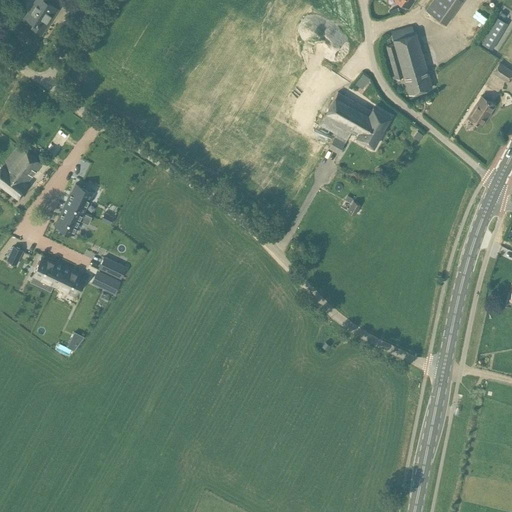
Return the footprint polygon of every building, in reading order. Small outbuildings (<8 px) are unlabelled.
[(50,0),(40,0),(32,12),(34,14),(30,20),(36,24),(33,28),(42,34),(58,10),(48,3),(50,0)] [(430,0),(426,7),(444,20),(458,0),(430,0)] [(413,33),(411,25),(390,31),(394,44),(386,46),(395,76),(392,76),(393,80),(404,76),(409,94),(432,87),(416,32),(413,33)] [(283,99),(300,67),(226,28),(209,60),(283,99)] [(511,74),(511,70),(499,62),(492,73),(507,82),(511,74)] [(366,88),(364,86),(370,78),(362,73),(355,83),(359,85),(355,90),(362,94),(366,88)] [(346,139),(350,132),(351,129),(356,132),(363,121),(364,122),(370,110),(337,92),(319,124),(336,134),(346,139)] [(495,104),(481,95),(468,116),(483,125),(487,118),(486,118),(495,104)] [(257,105),(244,133),(281,150),(294,122),(257,105)] [(373,107),(370,110),(364,122),(371,125),(371,124),(382,129),(389,116),(373,107)] [(202,112),(194,127),(203,132),(201,134),(208,138),(209,138),(217,142),(222,134),(231,139),(239,124),(221,113),(220,115),(213,111),(210,116),(202,112)] [(371,125),(364,122),(363,121),(356,132),(351,129),(350,132),(357,136),(356,137),(373,146),(382,129),(371,124),(371,125)] [(346,139),(336,134),(328,147),(338,153),(346,139)] [(41,162),(18,145),(3,165),(2,165),(0,167),(0,183),(18,197),(29,184),(27,181),(41,162)] [(69,196),(65,204),(83,212),(93,191),(76,183),(70,197),(69,196)] [(361,205),(353,200),(347,211),(355,215),(361,205)] [(83,212),(65,204),(62,211),(63,211),(60,216),(59,216),(55,225),(74,234),(78,225),(77,224),(80,219),(83,212)] [(111,223),(114,217),(105,213),(102,219),(111,223)] [(309,236),(307,239),(313,244),(315,241),(309,236)] [(14,246),(7,260),(16,264),(23,250),(14,246)] [(55,284),(63,266),(55,262),(55,263),(42,257),(33,275),(47,281),(48,280),(55,284)] [(104,257),(99,267),(121,278),(126,267),(104,257)] [(71,270),(63,266),(55,284),(62,287),(61,288),(75,295),(84,277),(71,271),(71,270)] [(119,281),(108,276),(103,288),(113,293),(119,281)] [(74,331),(67,346),(74,350),(84,336),(74,331)]
